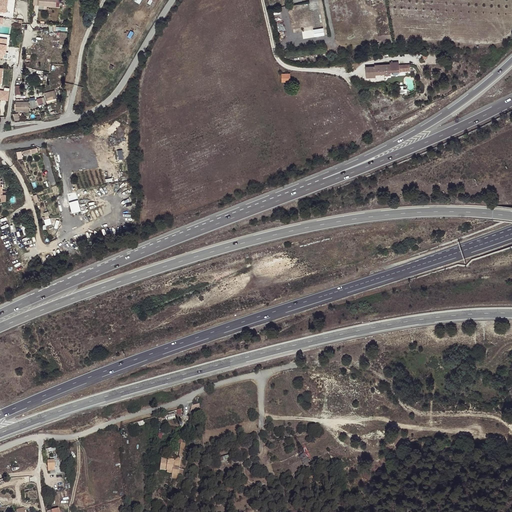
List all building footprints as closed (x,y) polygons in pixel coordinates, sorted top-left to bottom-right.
[(0,11),(8,12),(9,0),(0,0),(0,5),(0,11)] [(60,0),(34,0),(34,5),(40,5),(40,8),(48,9),(48,6),(60,7),(60,0)] [(314,29),(316,36),(326,35),(324,27),(314,29)] [(390,74),(390,63),(374,64),(374,65),(365,66),(366,77),(375,76),(375,75),(375,73),(384,72),(384,74),(390,74)] [(282,74),(282,82),(290,82),(290,74),(282,74)] [(10,100),(10,90),(1,89),(0,99),(10,100)] [(47,100),(57,98),(55,90),(46,92),(47,100)] [(40,105),(47,102),(45,96),(38,99),(40,105)] [(30,111),(30,101),(16,101),(16,111),(30,111)] [(72,212),(82,211),(80,200),(71,201),(72,212)] [(173,473),(173,478),(183,479),(185,468),(181,467),(182,459),(163,456),(161,469),(168,470),(168,472),(173,473)]
